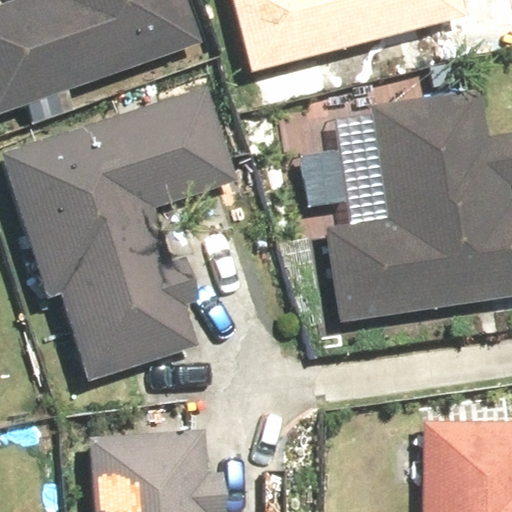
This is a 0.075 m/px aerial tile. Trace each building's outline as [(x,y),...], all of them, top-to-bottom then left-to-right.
[(0,0),(0,101),(195,37),(182,0),(0,0)] [(226,0),(243,65),(461,9),(458,0),(226,0)] [(200,79),(0,140),(0,166),(39,291),(51,287),(77,370),(193,334),(181,295),(193,291),(180,250),(168,254),(152,203),(231,179),(200,79)] [(319,221),(332,314),(511,288),(511,192),(502,194),(499,176),(511,173),(511,158),(507,127),(481,131),(474,85),(364,101),(381,212),(319,221)] [(511,511),(511,416),(416,416),(414,511),(511,511)] [(87,511),(208,511),(216,511),(213,465),(200,466),(197,425),(83,432),(87,511)]
